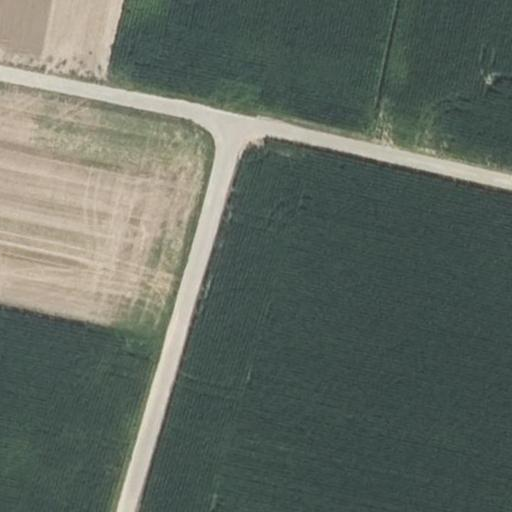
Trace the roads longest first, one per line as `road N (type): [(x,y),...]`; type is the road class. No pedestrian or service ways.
road 1 (track): [(0,77),(233,127),(123,511)]
road 2 (track): [(233,127),(511,185)]
